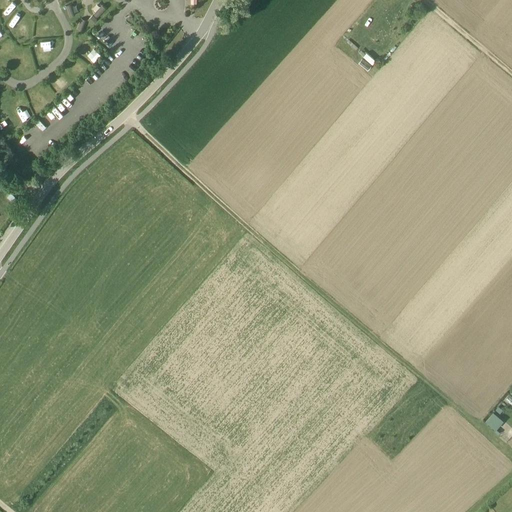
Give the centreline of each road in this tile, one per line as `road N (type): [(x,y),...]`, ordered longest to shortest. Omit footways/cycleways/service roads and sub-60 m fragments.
road 1 (track): [(511,453),(126,113)]
road 2 (unclassified): [(0,258),(61,173),(202,31),(218,0)]
